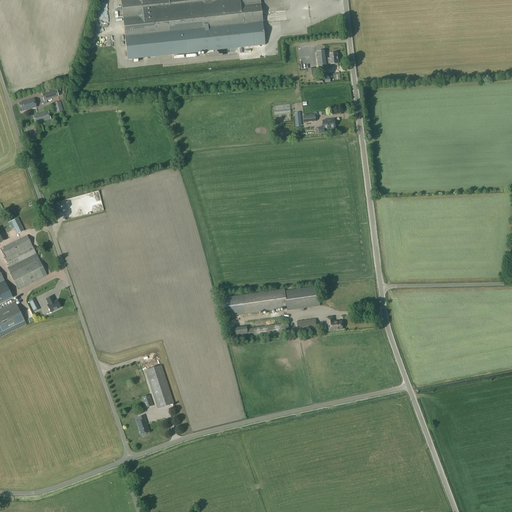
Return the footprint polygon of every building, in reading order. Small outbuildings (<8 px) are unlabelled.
[(121,0),(125,28),(123,28),(127,60),(265,46),(262,24),(261,24),(258,0),(121,0)] [(326,51),(317,53),(319,67),(328,65),(328,64),(331,64),(331,65),(339,64),(337,54),(330,55),(330,60),(327,60),(326,51)] [(34,99),(19,103),(22,112),(36,108),(34,99)] [(62,111),(59,102),(54,104),(57,113),(62,111)] [(45,114),(33,117),(35,124),(47,120),(45,114)] [(315,115),(303,116),(304,123),(316,122),(315,115)] [(324,128),(319,128),(320,134),(325,134),(324,130),(335,129),(334,120),(328,121),(328,120),(323,121),(324,128)] [(91,209),(101,207),(97,191),(78,196),(79,199),(83,198),(84,202),(85,202),(86,205),(90,205),(91,209)] [(17,219),(11,222),(15,230),(21,227),(17,219)] [(27,236),(0,249),(9,268),(7,268),(18,290),(47,276),(39,259),(36,254),(27,236)] [(0,300),(11,295),(4,280),(0,282),(0,300)] [(285,290),(222,299),(225,317),(287,309),(288,311),(320,306),(318,287),(285,292),(285,290)] [(50,312),(60,308),(57,301),(54,302),(51,297),(46,300),(48,305),(47,306),(50,312)] [(0,338),(26,325),(15,302),(0,309),(0,338)] [(333,318),(327,319),(329,333),(335,332),(335,331),(343,330),(342,322),(334,323),(333,318)] [(316,320),(297,323),(299,333),(317,330),(316,320)] [(288,324),(247,330),(248,338),(290,332),(288,324)] [(246,327),(232,329),(234,340),(248,338),(247,330),(246,327)] [(162,366),(146,371),(158,409),(174,404),(162,366)] [(143,404),(147,402),(148,407),(152,406),(149,396),(141,398),(143,404)] [(139,422),(137,422),(141,435),(148,432),(146,425),(147,425),(144,416),(138,418),(139,422)]
